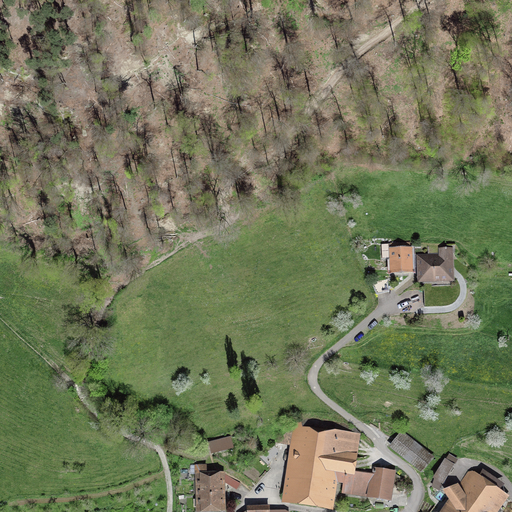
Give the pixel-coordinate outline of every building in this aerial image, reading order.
[(417,269),(416,243),(393,244),(394,269),(417,269)] [(423,277),(448,276),(447,246),(428,246),(429,258),(423,258),(423,277)] [(442,290),(424,290),(424,307),(442,306),(442,290)] [(394,501),(398,470),(377,467),(376,474),(359,472),(364,432),(295,424),(285,501),(335,507),(338,482),(344,483),(343,495),(394,501)] [(430,460),(400,436),(392,446),(422,470),(430,460)] [(228,439),(210,444),(212,451),(230,446),(228,439)] [(453,465),(445,460),(434,477),(442,482),(453,465)] [(497,511),(509,496),(474,472),(463,488),(461,482),(445,489),(452,503),(445,511),(497,511)] [(223,477),(223,473),(197,474),(198,508),(221,507),(220,477),(223,477)] [(229,477),(227,479),(228,484),(236,489),(240,483),(229,477)]
